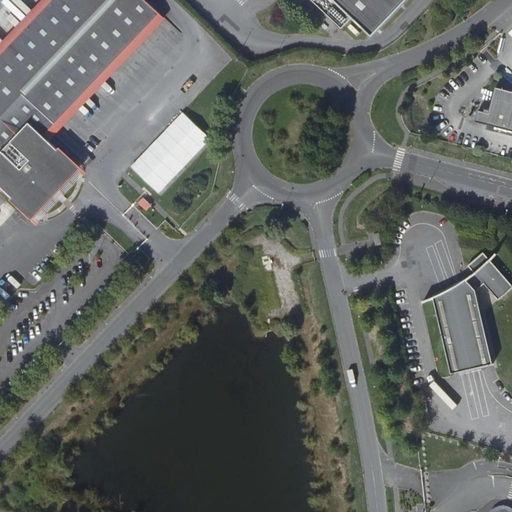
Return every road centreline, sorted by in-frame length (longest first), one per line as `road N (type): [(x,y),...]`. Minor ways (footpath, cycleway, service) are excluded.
road 1 (unclassified): [(229,211),(0,452)]
road 2 (unclassified): [(316,187),(377,511)]
road 3 (unclassified): [(503,0),(451,44),(388,67)]
